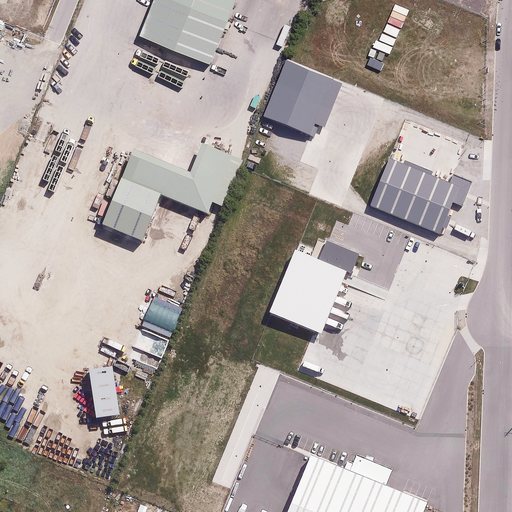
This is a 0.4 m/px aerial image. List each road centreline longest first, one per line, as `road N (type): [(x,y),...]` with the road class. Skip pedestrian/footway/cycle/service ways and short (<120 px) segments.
road 1 (residential): [(501,313),(511,32)]
road 2 (residential): [(501,313),(493,511)]
